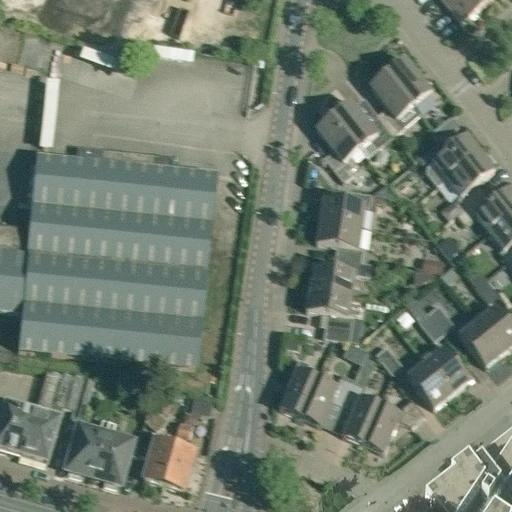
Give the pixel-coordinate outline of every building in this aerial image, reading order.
[(436,0),(459,29),(478,14),(467,0),(436,0)] [(467,0),(478,14),(496,0),(467,0)] [(387,78),(413,111),(431,98),(404,64),(387,78)] [(420,120),(413,111),(387,78),(370,92),(387,114),(377,121),(393,142),(420,120)] [(375,156),(393,142),(377,121),(368,129),(351,108),(333,121),(360,155),(369,148),(375,156)] [(351,162),(360,155),(333,121),(316,135),(332,157),(323,164),(343,188),(353,180),(350,176),(357,170),(351,162)] [(430,138),(437,148),(442,145),(458,132),(450,122),(430,138)] [(421,161),(429,172),(427,174),(427,178),(438,192),(446,185),(479,159),(465,142),(449,155),(442,145),(437,148),(421,161)] [(38,162),(31,232),(0,229),(0,316),(22,319),(18,356),(196,375),(215,180),(151,173),(152,160),(104,156),(102,169),(38,162)] [(456,205),(463,215),(484,199),(476,189),(493,176),(479,159),(446,185),(459,202),(456,205)] [(484,199),(463,215),(443,231),(452,241),(464,232),(476,223),(488,239),(511,220),(511,199),(508,195),(491,208),(484,199)] [(319,227),(361,234),(364,212),(374,213),(374,209),(393,211),(393,207),(370,204),(370,200),(344,196),(343,208),(322,205),(319,227)] [(511,220),(488,239),(502,256),(498,258),(507,269),(511,264),(511,220)] [(335,265),(360,268),(362,255),(358,254),(361,234),(319,227),(316,250),(337,253),(335,265)] [(309,295),(351,301),(354,281),(359,281),(360,268),(335,265),(333,276),(312,273),(309,295)] [(423,267),(421,275),(441,278),(443,270),(423,267)] [(499,301),(478,276),(468,284),(488,310),(499,301)] [(325,332),(351,336),(353,323),(348,322),(351,301),(309,295),(306,318),(327,320),(325,332)] [(427,319),(443,340),(454,332),(437,312),(427,319)] [(511,336),(493,313),(476,327),(502,360),(511,352),(511,336)] [(443,340),(427,319),(417,327),(433,348),(443,340)] [(502,360),(476,327),(458,341),(485,374),(502,360)] [(349,346),(359,347),(360,337),(351,336),(325,332),(323,345),(349,348),(349,346)] [(285,353),(297,355),(299,345),(287,343),(285,353)] [(375,361),(392,382),(402,373),(385,353),(375,361)] [(441,355),(423,369),(450,402),(468,388),(441,355)] [(361,368),(372,373),(377,362),(366,358),(361,368)] [(279,415),(299,424),(316,385),(305,380),(309,370),(301,366),(279,415)] [(450,402),(423,369),(406,383),(433,416),(450,402)] [(35,418),(32,417),(19,462),(46,469),(59,425),(47,421),(51,407),(54,409),(62,383),(47,379),(35,418)] [(58,401),(75,406),(79,387),(63,382),(58,401)] [(82,382),(72,421),(84,424),(94,385),(82,382)] [(330,408),(341,413),(352,389),(340,383),(335,394),(316,385),(299,424),(319,433),(330,408)] [(372,398),(352,389),(341,413),(352,418),(341,442),(362,452),(379,412),(368,408),(372,398)] [(131,417),(143,419),(148,399),(136,397),(131,417)] [(379,412),(362,452),(382,461),(396,427),(411,433),(424,423),(411,406),(402,413),(398,421),(379,412)] [(0,456),(19,462),(32,417),(5,409),(4,410),(1,409),(0,410),(0,425),(0,426),(0,427),(0,456)] [(172,445),(176,446),(177,440),(188,443),(191,432),(180,429),(181,427),(173,425),(170,438),(173,439),(172,445)] [(66,476),(93,483),(108,431),(102,429),(99,440),(78,434),(66,476)] [(114,432),(108,431),(93,483),(119,491),(131,449),(110,443),(114,432)] [(480,465),(472,471),(488,491),(480,502),(484,505),(479,511),(493,511),(494,511),(496,511),(511,511),(511,503),(505,495),(511,484),(511,436),(478,462),(480,465)] [(142,485),(163,491),(174,452),(154,446),(142,485)] [(194,457),(174,452),(163,491),(183,497),(194,457)] [(496,511),(494,511),(493,511),(479,511),(484,505),(480,502),(488,491),(472,471),(467,464),(450,478),(453,482),(424,504),(429,511),(496,511)]
